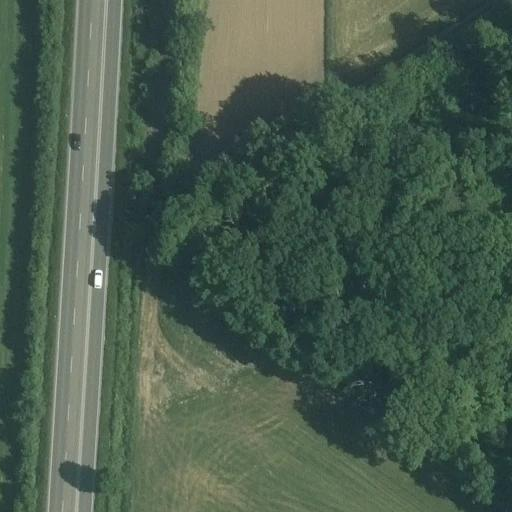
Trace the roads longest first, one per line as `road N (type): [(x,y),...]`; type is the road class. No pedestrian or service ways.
road 1 (trunk): [(100,0),(71,511)]
road 2 (track): [(507,0),(199,195),(169,232),(159,261)]
